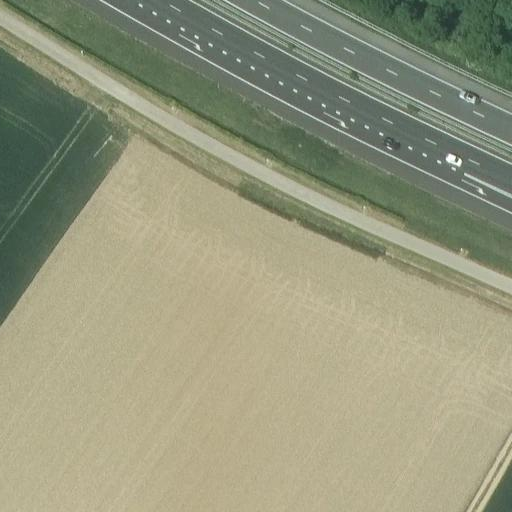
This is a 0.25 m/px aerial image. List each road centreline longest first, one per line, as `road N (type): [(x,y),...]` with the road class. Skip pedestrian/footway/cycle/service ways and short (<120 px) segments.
road 1 (unclassified): [(511,289),(284,185),(0,20)]
road 2 (motorway): [(162,0),(465,159)]
road 3 (motorway): [(511,130),(251,0)]
